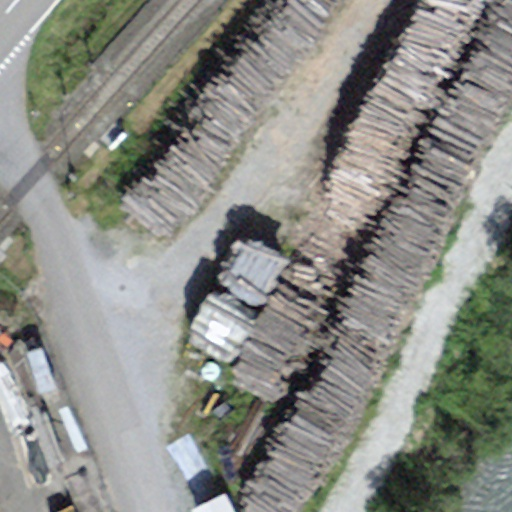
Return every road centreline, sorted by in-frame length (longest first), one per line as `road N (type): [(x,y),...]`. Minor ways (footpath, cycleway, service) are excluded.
road 1 (track): [(344,511),(511,122)]
road 2 (residential): [(0,138),(69,272),(150,511)]
